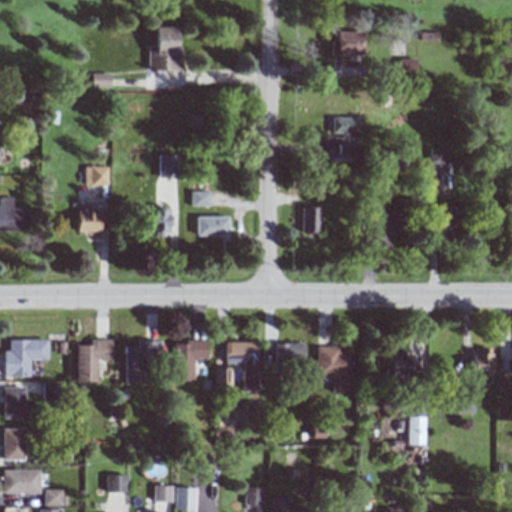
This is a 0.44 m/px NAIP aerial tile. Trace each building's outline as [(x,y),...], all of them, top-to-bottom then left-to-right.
[(146,46),(146,70),(177,70),(177,27),(153,27),(153,46),(146,46)] [(330,55),(360,55),(360,32),(335,32),(335,41),(331,41),(330,55)] [(415,59),(399,59),(399,73),(416,73),(415,59)] [(109,73),(90,73),(90,87),(109,87),(109,73)] [(357,117),(332,117),(332,132),(341,132),(341,138),(357,138),(357,117)] [(429,164),(444,164),(444,148),(429,148),(429,164)] [(175,178),(175,155),(157,155),(157,177),(175,178)] [(107,167),(83,166),(83,184),(107,185),(107,167)] [(208,192),(190,191),(190,205),(208,206),(208,192)] [(0,230),(25,229),(25,208),(11,208),(11,197),(0,197),(0,230)] [(458,231),(457,206),(432,206),(432,231),(458,231)] [(319,207),(300,207),(300,232),(319,232),(319,207)] [(169,209),(147,208),(147,234),(168,234),(169,209)] [(371,234),(399,233),(399,211),(371,212),(371,234)] [(99,212),(75,212),(76,231),(83,231),(83,238),(99,237),(99,212)] [(195,217),(195,236),(227,235),(226,216),(195,217)] [(6,339),(6,350),(1,350),(1,376),(28,376),(28,360),(46,359),(46,339),(6,339)] [(204,340),(184,339),(183,343),(171,343),(170,379),(191,379),(191,358),(204,358),(204,340)] [(110,340),(89,340),(89,344),(74,344),(74,381),(95,381),(95,358),(110,358),(110,340)] [(159,340),(136,340),(136,345),(123,345),(122,382),(146,383),(147,357),(159,357),(159,340)] [(255,341),(223,342),(224,362),(240,362),(240,390),(256,390),(255,341)] [(301,342),(273,342),(272,361),(301,362),(301,342)] [(337,347),(314,346),(313,374),(328,375),(328,392),(350,393),(351,353),(337,352),(337,347)] [(491,353),(489,348),(479,348),(479,353),(471,353),(472,378),(492,377),(491,353)] [(418,355),(392,355),(391,372),(417,373),(418,355)] [(230,367),(212,367),(212,391),(230,391),(230,367)] [(511,374),(496,373),(496,392),(511,393),(511,374)] [(40,382),(41,399),(62,399),(62,382),(40,382)] [(1,387),(1,418),(22,418),(23,387),(1,387)] [(473,390),(458,390),(458,412),(473,412),(473,390)] [(423,417),(406,416),(404,443),(422,444),(423,417)] [(0,428),(0,459),(22,459),(22,428),(0,428)] [(0,469),(0,492),(38,493),(38,470),(0,469)] [(104,474),(104,492),(126,492),(126,474),(104,474)] [(152,485),(152,501),(170,501),(170,486),(152,485)] [(174,487),(172,509),(192,510),(194,488),(174,487)] [(262,488),(243,487),(242,504),(260,506),(262,488)] [(42,488),(42,505),(66,505),(66,496),(60,496),(60,489),(42,488)] [(267,511),(269,496),(290,498),(288,511),(267,511)] [(357,511),(359,505),(343,501),(340,511),(357,511)]
